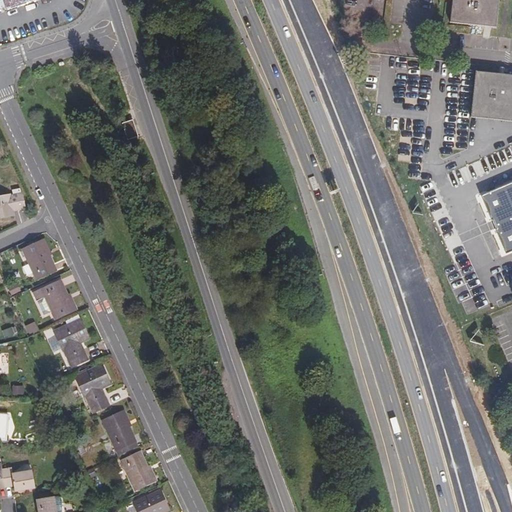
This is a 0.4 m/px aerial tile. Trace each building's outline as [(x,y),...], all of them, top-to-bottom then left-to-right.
[(0,0),(0,13),(40,0),(0,0)] [(499,0),(451,0),(449,18),(496,25),(499,0)] [(498,74),(475,71),(470,118),(511,123),(511,75),(503,74),(504,68),(498,67),(498,74)] [(134,120),(125,124),(130,140),(140,136),(134,120)] [(511,183),(481,197),(505,253),(511,250),(511,183)] [(10,194),(0,196),(0,218),(15,215),(14,209),(17,208),(18,210),(26,208),(22,193),(11,196),(10,194)] [(44,239),(23,249),(37,279),(56,270),(49,255),(45,248),(48,246),(44,239)] [(67,295),(60,281),(42,289),(56,319),(77,309),(73,302),(71,303),(67,295)] [(7,292),(1,294),(5,304),(11,301),(7,292)] [(81,319),(55,331),(64,351),(65,350),(73,367),(88,359),(84,350),(82,351),(78,344),(90,338),(81,319)] [(102,365),(76,377),(85,396),(86,395),(94,413),(109,405),(105,396),(103,397),(100,390),(111,384),(102,365)] [(125,410),(103,420),(117,451),(136,442),(129,426),(125,418),(128,417),(125,410)] [(0,438),(7,439),(8,414),(0,413),(0,438)] [(87,451),(83,443),(78,446),(82,454),(87,451)] [(141,452),(122,461),(136,490),(157,481),(154,474),(152,475),(148,468),(141,452)] [(0,488),(15,486),(16,491),(36,488),(34,471),(14,474),(13,469),(3,470),(2,464),(0,464),(0,488)] [(161,491),(134,503),(138,510),(138,511),(165,511),(170,510),(161,491)] [(40,498),(37,499),(39,511),(57,511),(54,496),(51,497),(40,498)] [(134,503),(126,507),(128,511),(133,511),(138,510),(134,503)]
